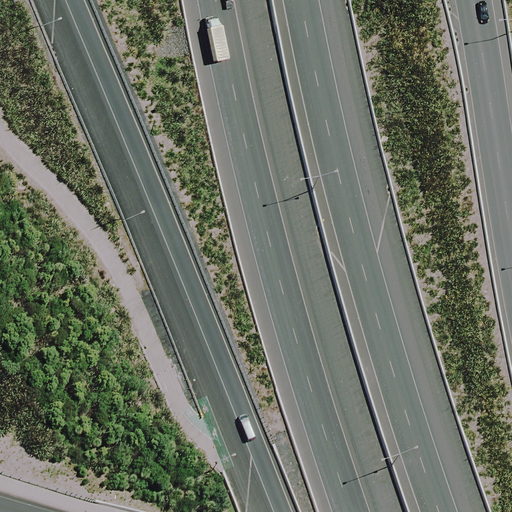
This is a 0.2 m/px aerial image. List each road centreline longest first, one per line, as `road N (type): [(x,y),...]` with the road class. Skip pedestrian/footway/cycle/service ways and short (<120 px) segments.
road 1 (motorway): [(279,511),(73,0)]
road 2 (motorway): [(300,0),(366,289),(439,511)]
road 3 (motorway): [(349,511),(250,171),(215,0)]
road 4 (trunk): [(474,0),(511,255)]
